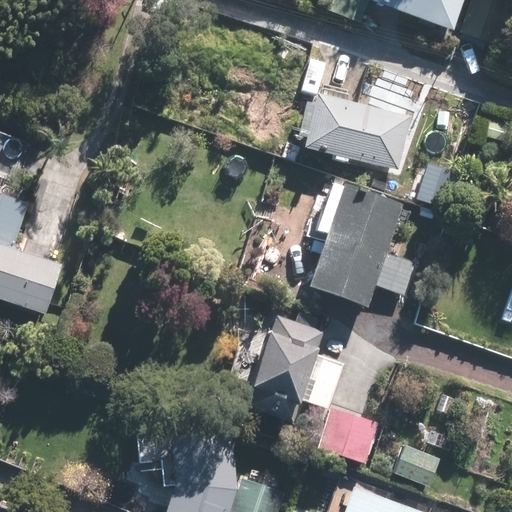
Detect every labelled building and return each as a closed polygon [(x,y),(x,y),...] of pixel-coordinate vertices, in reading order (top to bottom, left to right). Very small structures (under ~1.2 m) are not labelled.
[(366,0),(335,0),(332,11),(359,20),(366,0)] [(378,0),(450,26),(459,0),(378,0)] [(508,0),(474,0),(465,31),(495,40),(508,0)] [(408,119),(320,98),(308,146),(397,167),(408,119)] [(398,206),(347,189),(315,285),(366,302),(398,206)] [(28,207),(0,196),(0,295),(44,311),(59,267),(13,251),(28,207)] [(411,265),(391,258),(381,287),(401,294),(411,265)] [(320,333),(279,321),(253,404),(295,417),(320,333)] [(365,458),(376,426),(333,411),(322,443),(365,458)] [(227,511),(236,489),(230,434),(178,440),(183,485),(172,511),(227,511)] [(437,461),(405,448),(395,472),(427,485),(437,461)] [(276,511),(281,495),(244,484),(235,511),(276,511)] [(413,511),(351,490),(343,511),(413,511)]
